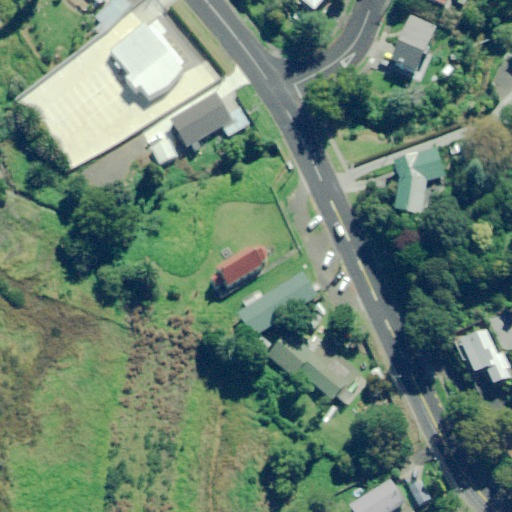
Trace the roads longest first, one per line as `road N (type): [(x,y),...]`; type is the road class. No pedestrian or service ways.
road 1 (residential): [(274,90),(428,413),(498,511)]
road 2 (residential): [(369,0),(342,53),(274,90)]
